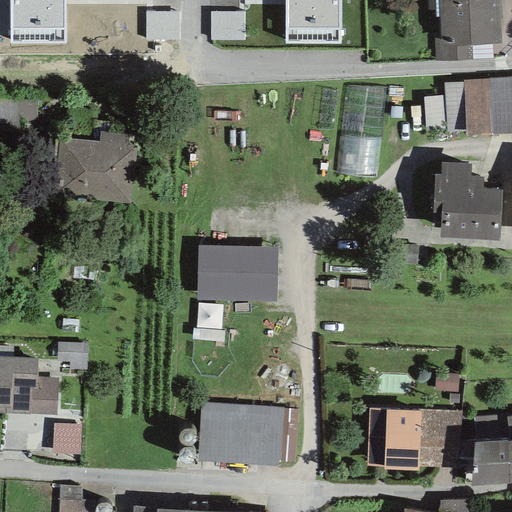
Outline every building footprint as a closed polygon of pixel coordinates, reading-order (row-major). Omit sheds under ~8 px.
[(9,0),(9,44),(64,44),(64,0),(9,0)] [(339,0),(284,0),(284,43),(339,44),(339,0)] [(426,0),(427,11),(435,10),(436,39),(433,39),(434,62),(492,59),(492,44),(501,44),(498,0),(426,0)] [(179,11),(145,12),(146,41),(179,40),(179,11)] [(243,11),(210,12),(210,41),(244,40),(243,11)] [(511,133),(511,77),(488,78),(488,79),(491,135),(511,133)] [(466,136),(491,135),(488,79),(463,80),(463,83),(465,132),(466,136)] [(445,133),(465,132),(463,83),(442,84),(443,96),(445,129),(445,133)] [(424,130),(445,129),(443,96),(422,97),(424,130)] [(36,97),(0,98),(0,128),(37,127),(36,97)] [(375,168),(375,130),(341,129),(340,168),(375,168)] [(135,145),(128,144),(129,134),(99,132),(98,142),(58,139),(53,198),(130,204),(135,145)] [(499,241),(501,190),(483,189),(484,177),(470,176),(471,164),(441,162),(441,175),(434,174),(431,227),(440,228),(440,237),(499,241)] [(278,246),(198,244),(197,298),(276,300),(278,246)] [(198,303),(196,328),(221,330),(224,305),(198,303)] [(62,318),(61,331),(77,333),(78,319),(62,318)] [(224,331),(192,329),(192,340),(223,342),(224,331)] [(57,342),(56,362),(69,362),(69,369),(86,370),(88,344),(57,342)] [(0,356),(13,357),(13,346),(0,345),(0,356)] [(0,414),(56,416),(57,378),(37,378),(37,368),(38,357),(13,357),(0,356),(0,414)] [(459,375),(436,373),(434,391),(457,393),(459,375)] [(449,403),(458,404),(459,395),(449,394),(449,403)] [(200,403),(196,462),(280,466),(280,462),(283,408),(283,407),(200,403)] [(298,409),(283,408),(280,462),(295,463),(298,409)] [(369,409),(367,466),(383,467),(383,470),(418,471),(418,467),(459,468),(462,411),(418,409),(418,411),(369,409)] [(474,443),(471,486),(510,483),(506,442),(508,441),(506,416),(506,415),(473,417),(474,443)] [(81,424),(53,424),(53,455),(81,455),(81,424)] [(194,436),(194,430),(189,427),(183,427),(179,429),(179,435),(181,440),(187,443),(191,441),(194,436)] [(194,454),(193,447),(189,445),(183,445),(179,447),(178,452),(181,457),(186,460),(191,459),(194,454)] [(61,479),(59,511),(114,511),(116,482),(61,479)] [(282,511),(282,501),(155,496),(154,511),(282,511)] [(401,498),(399,511),(453,511),(455,503),(401,498)]
